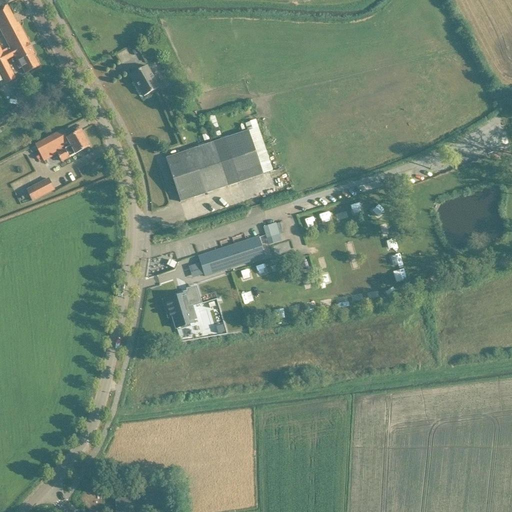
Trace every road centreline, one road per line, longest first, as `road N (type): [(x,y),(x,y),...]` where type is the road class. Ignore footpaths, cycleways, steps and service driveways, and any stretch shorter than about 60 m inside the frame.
road 1 (tertiary): [(129,250),(129,194),(115,146),(31,0)]
road 2 (unclassified): [(387,173),(180,246),(129,250)]
road 3 (tertiary): [(46,488),(99,404),(129,250)]
road 4 (track): [(511,109),(387,173)]
